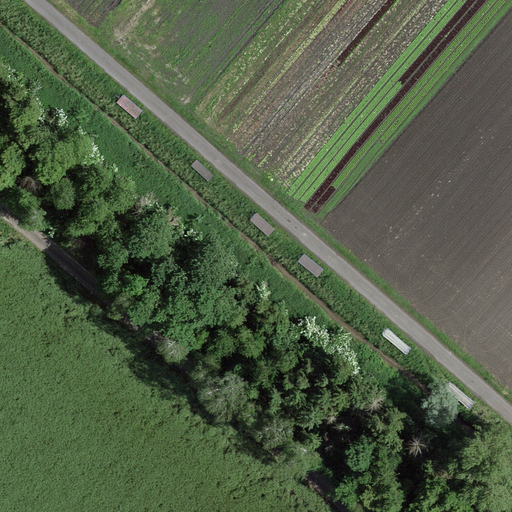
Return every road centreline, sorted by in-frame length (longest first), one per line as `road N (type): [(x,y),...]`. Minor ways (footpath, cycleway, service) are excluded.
road 1 (track): [(37,0),(511,414)]
road 2 (track): [(0,202),(354,511)]
